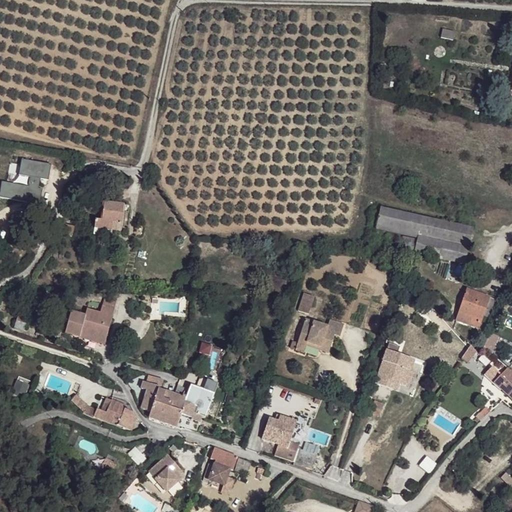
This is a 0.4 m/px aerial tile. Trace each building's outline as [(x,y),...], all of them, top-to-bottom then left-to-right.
[(442,30),(441,38),(453,40),(454,32),(442,30)] [(28,186),(2,182),(0,190),(0,197),(39,205),(42,189),(39,188),(40,179),(48,180),(51,165),(22,159),(19,175),(29,177),(28,186)] [(101,220),(96,219),(95,229),(111,231),(120,233),(124,206),(104,203),(103,205),(102,214),(101,220)] [(77,209),(83,212),(84,212),(86,212),(87,210),(87,208),(85,206),(79,204),(77,209)] [(472,228),(381,208),(377,228),(417,237),(417,239),(402,236),(401,245),(403,245),(402,251),(464,264),(472,228)] [(13,225),(36,229),(36,228),(45,230),(48,217),(16,211),(13,225)] [(56,233),(72,237),(74,227),(58,223),(56,233)] [(111,231),(95,229),(94,235),(111,237),(111,231)] [(456,320),(479,328),(483,317),(489,298),(466,290),(456,320)] [(304,293),(298,311),(308,315),(314,297),(304,293)] [(489,298),(483,317),(489,319),(495,300),(489,298)] [(65,334),(79,338),(80,333),(91,336),(89,340),(104,345),(114,310),(102,306),(100,313),(87,310),(85,316),(71,312),(65,334)] [(19,313),(16,321),(26,324),(29,317),(19,313)] [(305,319),(298,343),(306,346),(307,344),(321,348),(321,351),(328,353),(334,335),(340,337),(344,325),(330,320),(328,327),(305,319)] [(490,333),(483,348),(491,354),(498,337),(490,333)] [(298,343),(295,351),(303,353),(306,346),(298,343)] [(375,384),(385,388),(388,380),(398,384),(404,386),(410,372),(414,360),(397,354),(400,347),(389,343),(375,384)] [(471,346),(462,358),(468,363),(476,352),(471,346)] [(236,352),(229,350),(226,361),(233,363),(236,352)] [(493,383),(511,399),(511,372),(507,368),(493,383)] [(410,372),(404,386),(409,388),(414,373),(410,372)] [(160,390),(163,380),(148,376),(146,382),(143,382),(141,389),(147,391),(141,409),(151,412),(160,390)] [(183,394),(182,397),(174,395),(160,390),(151,412),(149,418),(176,428),(181,414),(192,418),(191,420),(200,423),(202,416),(205,417),(218,384),(207,380),(203,390),(190,385),(187,395),(183,394)] [(398,384),(388,380),(385,388),(396,391),(398,384)] [(17,381),(14,390),(25,394),(29,385),(17,381)] [(178,385),(174,395),(182,397),(183,394),(185,388),(178,385)] [(89,407),(76,395),(71,401),(84,413),(83,414),(94,418),(95,416),(131,431),(136,417),(135,414),(124,410),(125,407),(111,401),(106,413),(101,411),(98,409),(97,410),(89,407)] [(372,398),(369,397),(364,411),(367,412),(372,398)] [(106,399),(101,411),(106,413),(111,401),(106,399)] [(384,405),(374,401),(370,413),(379,416),(384,405)] [(480,413),(484,418),(490,412),(486,407),(480,413)] [(474,421),(477,424),(480,421),(480,422),(484,418),(480,413),(476,417),(477,418),(474,421)] [(278,445),(274,457),(293,463),(293,464),(312,470),(317,455),(298,449),(299,445),(289,442),(296,422),(280,416),(278,422),(269,418),(262,439),(278,445)] [(214,448),(211,459),(215,460),(233,467),(237,457),(214,448)] [(175,469),(171,472),(168,469),(174,463),(167,455),(148,472),(166,492),(168,491),(177,482),(179,481),(178,480),(182,476),(175,469)] [(106,459),(105,461),(110,463),(108,466),(114,469),(117,464),(106,459)] [(233,467),(215,460),(208,480),(223,486),(227,477),(229,470),(232,471),(233,467)] [(168,469),(171,472),(175,469),(182,476),(184,474),(174,463),(168,469)] [(312,470),(293,464),(293,466),(312,472),(312,470)] [(234,480),(227,477),(223,486),(221,493),(228,495),(234,480)] [(177,482),(168,491),(173,497),(183,489),(177,482)] [(372,511),(374,507),(359,501),(355,511),(372,511)]
